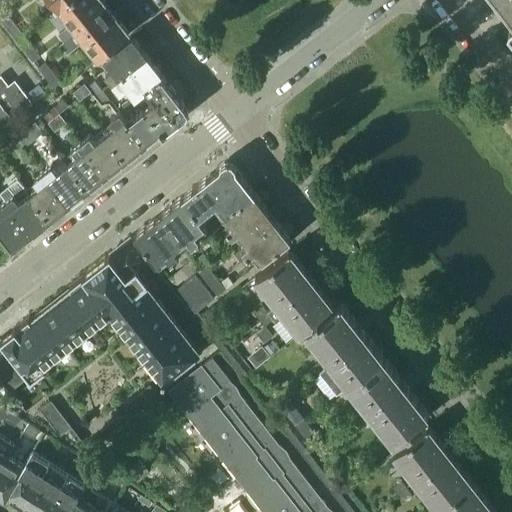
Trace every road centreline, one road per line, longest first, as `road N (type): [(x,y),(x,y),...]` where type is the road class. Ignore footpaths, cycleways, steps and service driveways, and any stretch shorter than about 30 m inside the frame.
road 1 (residential): [(234,112),(511,463)]
road 2 (residential): [(0,298),(234,112)]
road 3 (residential): [(234,112),(378,0)]
road 4 (residential): [(145,0),(234,112)]
